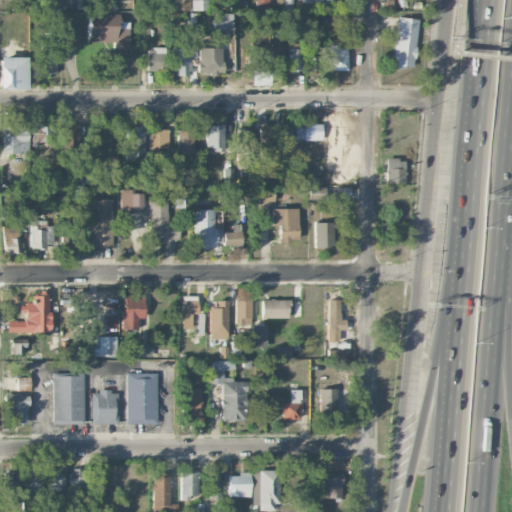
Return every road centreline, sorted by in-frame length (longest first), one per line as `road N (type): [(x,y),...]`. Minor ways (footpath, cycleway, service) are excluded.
road 1 (secondary): [(449,0),(389,511)]
road 2 (residential): [(366,0),(367,511)]
road 3 (residential): [(439,100),(0,101)]
road 4 (residential): [(417,271),(0,273)]
road 5 (residential): [(367,449),(0,449)]
road 6 (motorway): [(467,193),(401,511)]
road 7 (motorway): [(467,193),(441,511)]
road 8 (motorway): [(478,511),(506,196)]
road 9 (motorway): [(511,434),(506,196)]
road 10 (motorway): [(484,0),(467,193)]
